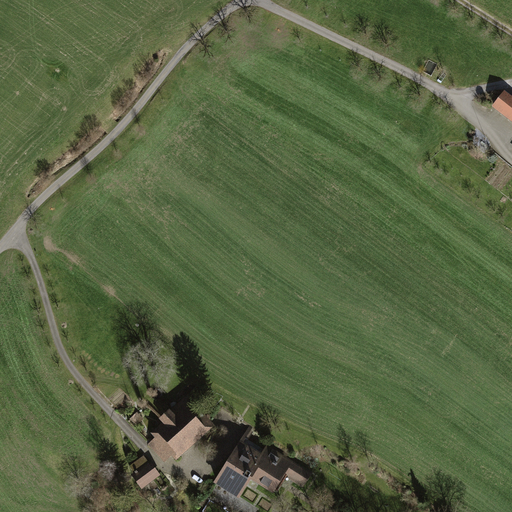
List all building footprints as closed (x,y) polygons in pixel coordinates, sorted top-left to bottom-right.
[(511,98),(505,94),(495,107),(511,119),(511,98)] [(195,403),(188,396),(181,403),(187,410),(176,420),(169,412),(161,418),(169,427),(151,443),(166,460),(209,421),(194,404),(195,403)] [(263,450),(245,438),(207,498),(204,496),(198,504),(204,508),(201,511),(257,511),(260,509),(239,496),(251,476),(273,490),(285,472),(289,474),(290,478),(303,486),(311,474),(266,446),(263,450)] [(150,464),(144,456),(130,466),(136,474),(134,475),(142,486),(148,482),(154,489),(158,486),(153,478),(157,475),(149,464),(150,464)] [(94,500),(98,493),(91,489),(87,495),(94,500)]
